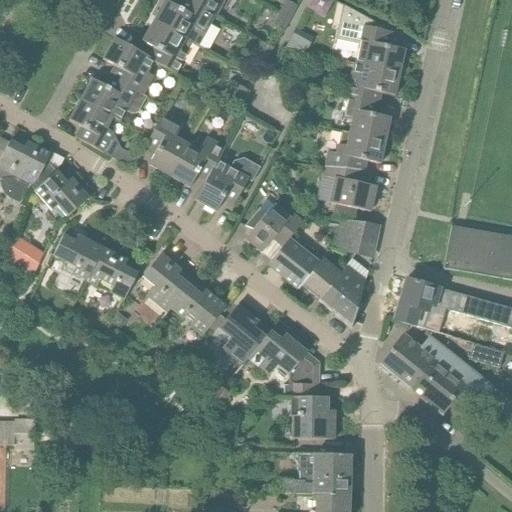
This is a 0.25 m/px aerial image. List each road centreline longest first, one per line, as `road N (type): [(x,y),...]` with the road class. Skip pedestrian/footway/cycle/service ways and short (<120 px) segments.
road 1 (residential): [(362,366),(0,108)]
road 2 (residential): [(362,366),(450,0)]
road 3 (unclassified): [(511,497),(405,415),(373,412)]
